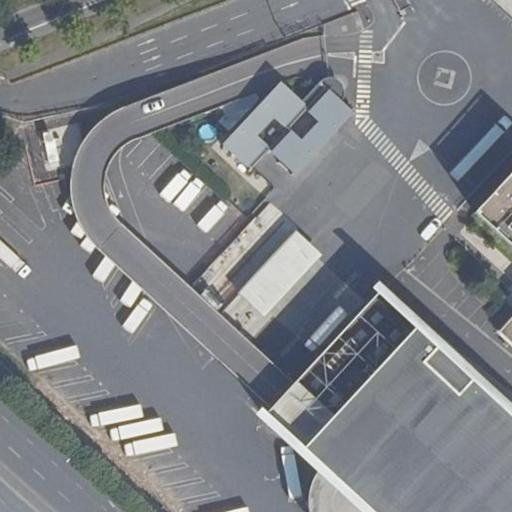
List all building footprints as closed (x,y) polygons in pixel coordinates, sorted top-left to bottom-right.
[(392,0),(398,10),(410,4),(407,0),(392,0)] [(511,0),(488,0),(511,21),(511,0)] [(327,86),(313,100),(306,108),(301,103),(281,85),(225,144),(251,169),(269,150),(294,174),(333,133),(317,118),(338,96),(338,93),(336,88),(333,86),(331,86),(331,85),(327,86)] [(308,96),(301,103),(306,108),(313,100),(308,96)] [(511,170),(475,211),(511,245),(511,316),(500,330),(511,341),(511,170)] [(292,231),(233,291),(258,315),(317,255),(292,231)] [(295,385),(271,411),(379,511),(511,511),(511,412),(382,291),(295,385)] [(379,511),(271,411),(265,418),(367,511),(379,511)]
